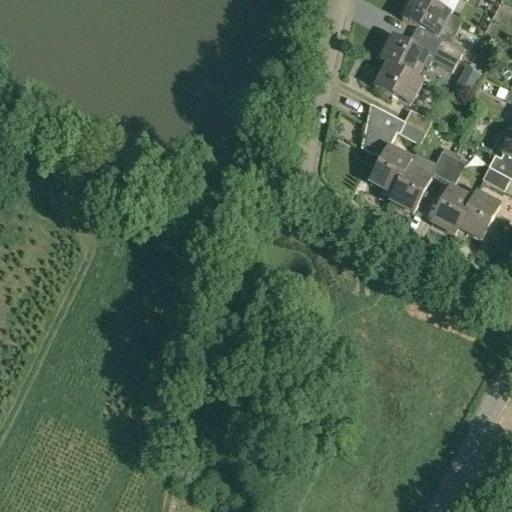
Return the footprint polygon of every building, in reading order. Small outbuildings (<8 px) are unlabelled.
[(449,18),(442,14),(414,0),(412,0),(401,23),(436,41),(449,18)] [(464,0),(467,1),(467,0),(414,0),(442,14),(449,0),(464,0)] [(451,76),(457,64),(436,53),(431,61),(392,41),(380,64),(387,68),(415,83),(421,71),(426,73),(430,65),(451,76)] [(442,41),(436,53),(457,64),(463,52),(442,41)] [(415,83),(387,68),(374,92),(409,110),(421,86),(415,83)] [(403,126),(370,109),(361,153),(373,159),(374,158),(382,162),(369,187),(393,199),(407,171),(412,162),(389,150),(396,137),(419,149),(425,138),(403,126)] [(409,115),(403,126),(425,138),(431,126),(409,115)] [(511,134),(500,157),(504,159),(511,163),(511,134)] [(430,177),(442,183),(453,161),(441,155),(430,177)] [(495,158),(488,172),(509,183),(511,184),(511,163),(504,159),(502,162),(495,158)] [(464,167),(453,161),(442,183),(453,189),(464,167)] [(430,183),(407,171),(393,199),(389,206),(412,218),(430,183)] [(503,196),(509,183),(488,172),(481,185),(503,196)] [(454,240),(457,232),(472,204),(448,192),(430,227),(454,240)] [(475,197),(472,204),(457,232),(481,245),(499,209),(475,197)]
